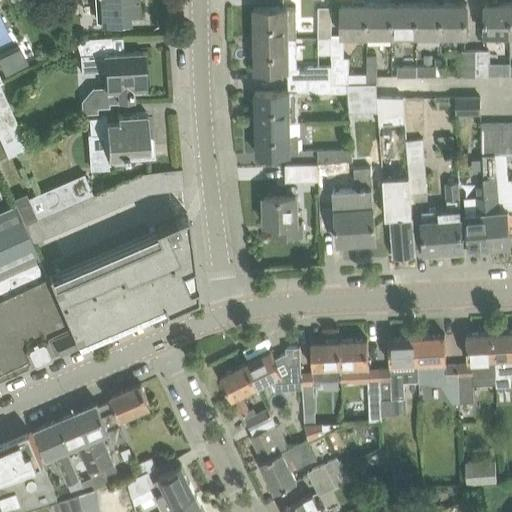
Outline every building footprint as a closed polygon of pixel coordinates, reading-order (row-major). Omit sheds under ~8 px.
[(139,0),(99,0),(101,24),(131,22),(130,13),(140,13),(139,0)] [(342,3),(342,35),(367,35),(367,3),(365,3),(365,1),(364,0),(352,0),(352,1),(352,3),(342,3)] [(485,3),(485,35),(510,35),(510,2),(485,3)] [(367,3),(367,35),(392,35),(392,3),(367,3)] [(392,3),(392,35),(417,35),(417,3),(392,3)] [(417,3),(417,35),(442,35),(442,3),(417,3)] [(467,35),(467,3),(442,3),(442,35),(467,35)] [(296,6),(254,7),(254,15),(256,15),(256,38),(290,37),(290,23),(296,23),(296,6)] [(318,37),(330,37),(332,35),(332,6),(318,6),(318,37)] [(332,35),(330,37),(330,65),(332,65),(332,78),(332,82),(346,82),(367,82),(367,72),(366,72),(349,72),(348,57),(341,57),(341,34),(332,35)] [(257,61),(255,61),(255,69),(275,69),(288,69),(297,69),(296,37),(290,37),(256,38),(257,61)] [(463,75),(476,75),(476,49),(463,49),(463,75)] [(489,49),(476,49),(476,75),(481,75),(502,75),(511,74),(511,65),(489,65),(489,49)] [(108,102),(119,101),(118,94),(132,93),(132,89),(145,88),(143,50),(81,54),(82,70),(106,68),(108,85),(92,86),(81,99),(81,112),(96,111),(96,106),(108,105),(108,102)] [(366,72),(367,72),(367,82),(376,82),(376,54),(366,54),(366,72)] [(434,65),(417,65),(417,75),(442,75),(442,57),(434,57),(434,65)] [(330,65),(308,65),(308,69),(308,79),(332,78),(332,65),(330,65)] [(398,75),(417,75),(417,65),(398,65),(398,75)] [(332,78),(308,79),(308,91),(308,92),(347,92),(346,82),(332,82),(332,78)] [(0,137),(8,155),(29,146),(0,82),(0,137)] [(376,82),(367,82),(346,82),(347,92),(348,111),(378,111),(377,95),(376,82)] [(275,91),(255,91),(255,99),(257,99),(258,121),(300,121),(300,91),(288,91),(275,91)] [(405,122),(403,96),(377,95),(378,111),(379,125),(405,122)] [(481,96),(457,96),(457,112),(481,112),(481,96)] [(150,151),(147,112),(118,114),(118,119),(106,119),(106,115),(100,115),(100,117),(89,117),(90,134),(107,133),(109,164),(124,163),(124,160),(147,158),(147,151),(150,151)] [(259,144),(256,144),(257,153),(277,152),(300,152),(300,134),(292,134),(292,122),(300,122),(300,121),(258,121),(259,144)] [(511,122),(503,122),(481,122),(481,146),(482,148),(511,147),(511,122)] [(452,134),(437,135),(438,147),(454,146),(452,134)] [(422,137),(405,139),(409,182),(410,182),(411,191),(427,190),(422,137)] [(350,147),(318,148),(318,161),(351,160),(350,147)] [(484,179),(485,184),(490,246),(511,244),(510,233),(511,232),(511,177),(497,179),(495,153),(511,152),(511,147),(482,148),(482,159),(484,179)] [(382,151),(381,151),(382,165),(382,171),(392,170),(391,150),(382,151)] [(318,163),(285,164),(285,181),(318,180),(318,163)] [(338,242),(376,239),(375,219),(370,166),(354,168),(356,188),(334,189),(338,242)] [(36,219),(82,199),(94,194),(84,171),(27,196),(36,219)] [(135,187),(185,186),(185,171),(134,172),(135,187)] [(410,182),(409,182),(403,182),(403,178),(394,179),(383,180),(386,217),(391,217),(394,253),(415,252),(414,238),(411,191),(410,182)] [(459,182),(446,183),(448,209),(438,210),(438,211),(422,212),(424,237),(414,238),(415,252),(464,248),(459,182)] [(490,246),(485,184),(476,185),(477,195),(464,197),(467,227),(468,247),(490,246)] [(109,192),(112,203),(128,199),(126,188),(109,192)] [(279,235),(302,234),(302,221),(297,221),(297,195),(285,195),(265,195),(265,223),(278,223),(279,235)] [(15,203),(0,209),(0,297),(48,275),(47,273),(15,203)] [(48,275),(70,324),(79,345),(198,294),(190,232),(190,233),(187,212),(154,226),(159,236),(54,282),(48,275)] [(0,375),(31,362),(36,364),(51,357),(53,351),(47,338),(48,334),(70,324),(48,275),(0,297),(0,375)] [(511,329),(494,331),(496,357),(495,357),(497,382),(497,384),(498,384),(511,384),(511,374),(511,373),(511,329)] [(54,339),(59,352),(77,345),(71,331),(54,339)] [(468,362),(458,363),(458,373),(459,402),(471,401),(474,401),(473,384),(497,382),(495,357),(496,357),(494,331),(467,332),(468,352),(468,358),(468,362)] [(445,334),(417,335),(418,361),(419,380),(447,379),(446,374),(458,373),(458,363),(456,363),(446,364),(446,360),(446,354),(445,334)] [(393,397),(391,366),(393,397),(404,397),(403,381),(419,380),(418,361),(417,335),(389,336),(390,356),(390,362),(391,366),(379,367),(380,391),(381,398),(393,397)] [(313,371),(302,372),(302,386),(302,389),(303,405),(304,414),(304,422),(305,422),(315,421),(314,410),(316,410),(315,394),(314,394),(313,384),(315,384),(322,383),(321,380),(342,379),(342,377),(341,366),(340,339),(338,339),(338,336),(326,336),(326,340),(312,340),(313,371)] [(368,338),(340,339),(341,366),(342,377),(370,375),(369,358),(368,338)] [(271,349),(246,361),(258,384),(270,378),(275,387),(302,386),(302,372),(300,347),(286,347),(286,352),(275,358),(271,349)] [(246,361),(221,374),(242,415),(251,411),(242,393),(258,384),(246,361)] [(112,399),(120,418),(151,404),(141,382),(110,396),(112,399)] [(380,391),(368,392),(370,420),(371,420),(382,419),(381,403),(381,398),(380,391)] [(114,443),(128,437),(120,418),(112,399),(99,405),(97,401),(78,410),(106,475),(117,471),(113,463),(114,463),(102,433),(109,431),(114,443)] [(266,407),(246,417),(253,434),(276,422),(268,407),(266,407)] [(79,443),(93,475),(81,480),(86,490),(96,487),(95,485),(109,481),(106,475),(78,410),(55,419),(68,448),(79,443)] [(56,453),(68,482),(73,493),(73,494),(80,492),(86,490),(81,480),(80,477),(68,448),(55,419),(35,428),(48,456),(56,453)] [(315,421),(305,422),(309,437),(331,427),(328,421),(315,421)] [(253,434),(251,435),(263,459),(260,461),(275,491),(293,482),(298,480),(292,468),(303,462),(295,444),(288,447),(281,433),(276,424),(276,422),(253,434)] [(0,499),(4,511),(18,511),(35,507),(51,502),(59,499),(58,498),(30,430),(7,439),(19,471),(0,476),(0,499)] [(0,476),(19,471),(7,439),(0,442),(0,476)] [(337,455),(308,470),(314,482),(322,478),(346,466),(352,463),(346,452),(338,456),(337,455)] [(476,454),(466,454),(467,478),(477,478),(476,454)] [(156,455),(139,463),(143,472),(148,470),(161,465),(158,458),(156,455)] [(132,495),(154,485),(165,510),(174,506),(173,504),(196,493),(181,464),(158,475),(159,477),(152,480),(148,470),(143,472),(128,478),(132,495)] [(346,466),(322,478),(314,482),(319,493),(351,477),(346,466)] [(59,499),(51,502),(53,511),(69,511),(84,509),(80,492),(73,494),(59,499)] [(173,504),(174,506),(165,510),(165,511),(205,511),(196,493),(173,504)] [(313,493),(283,507),(285,511),(326,511),(322,502),(319,504),(313,493)]
